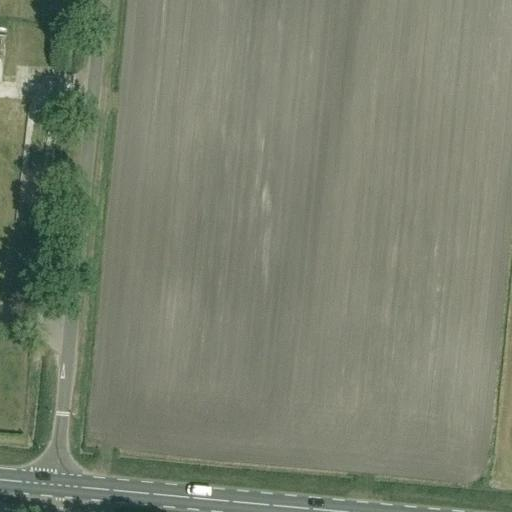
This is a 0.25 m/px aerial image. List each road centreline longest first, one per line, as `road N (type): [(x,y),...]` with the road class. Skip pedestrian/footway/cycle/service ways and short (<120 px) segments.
road 1 (unclassified): [(53,487),(107,0)]
road 2 (secondary): [(309,511),(53,487)]
